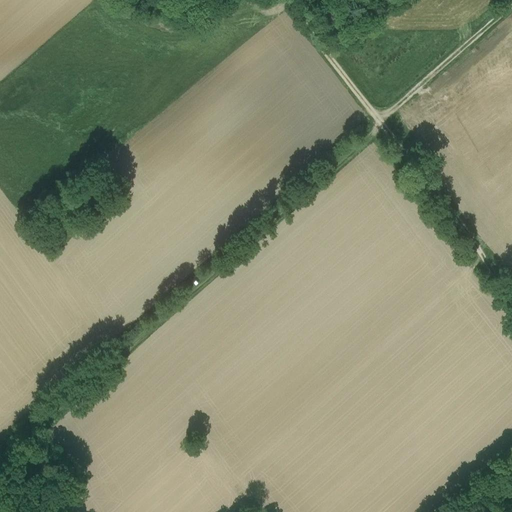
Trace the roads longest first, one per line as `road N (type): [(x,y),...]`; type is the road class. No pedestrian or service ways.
road 1 (track): [(511,0),(0,449)]
road 2 (track): [(511,286),(288,0)]
